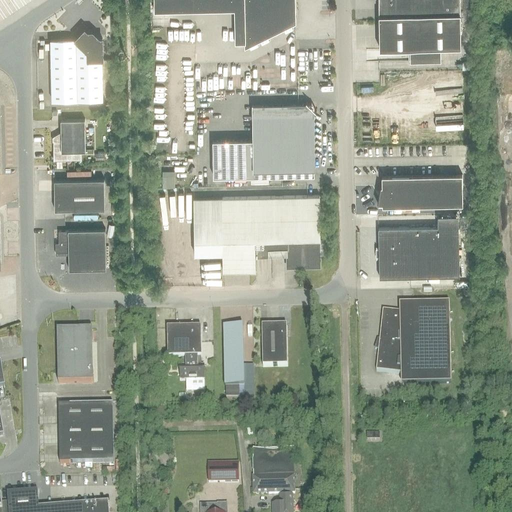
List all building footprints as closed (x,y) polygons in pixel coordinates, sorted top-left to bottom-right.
[(154,0),(155,12),(235,10),(235,43),(245,43),(245,47),(295,23),(294,0),(154,0)] [(460,0),(378,0),(379,17),(380,49),(410,48),(410,61),(441,61),(441,48),(461,48),(460,15),(460,0)] [(52,101),(55,101),(103,100),(102,59),(103,59),(102,39),(94,39),(85,30),(76,39),(76,40),(51,40),(52,101)] [(214,177),(315,175),(313,112),(306,105),(253,106),(253,104),(252,104),(253,140),(213,141),(214,177)] [(61,133),(53,138),(54,161),(82,160),(82,152),(86,151),(85,119),(61,120),(61,133)] [(165,187),(177,186),(177,170),(165,170),(165,187)] [(383,207),(463,205),(462,175),(382,176),(382,186),(381,186),(378,205),(378,204),(383,204),(383,207)] [(104,179),(54,180),(55,194),(55,211),(65,210),(105,209),(104,179)] [(320,239),(320,196),(222,198),(223,272),(256,271),(255,251),(288,250),(288,267),(319,266),(319,239),(320,239)] [(437,217),(438,227),(378,228),(379,248),(376,248),(376,258),(379,258),(380,278),(459,276),(458,217),(437,217)] [(56,243),(56,255),(69,255),(69,270),(106,269),(105,229),(68,230),(68,231),(59,231),(59,243),(56,243)] [(404,385),(451,384),(449,303),(403,304),(401,313),(383,311),(376,372),(404,374),(404,385)] [(287,367),(287,326),(262,327),(263,367),(287,367)] [(224,387),(244,387),(243,327),(223,327),(224,387)] [(201,328),(167,329),(168,358),(186,358),(198,358),(202,358),(201,328)] [(92,330),(83,330),(80,330),(80,332),(59,333),(60,373),(58,373),(58,384),(94,383),(92,330)] [(186,366),(180,366),(180,380),(204,380),(204,365),(198,366),(198,358),(186,358),(186,366)] [(59,426),(114,425),(113,405),(59,406),(59,426)] [(114,444),(114,425),(59,426),(59,445),(114,444)] [(114,464),(114,444),(59,445),(60,465),(114,464)] [(294,494),(293,449),(252,450),(253,495),(294,494)] [(238,465),(208,466),(209,483),(238,482),(238,465)] [(40,508),(39,492),(9,494),(9,502),(2,503),(1,495),(0,494),(0,511),(109,511),(108,503),(40,508)] [(292,511),(293,496),(280,496),(280,505),(273,505),(272,511),(292,511)]
